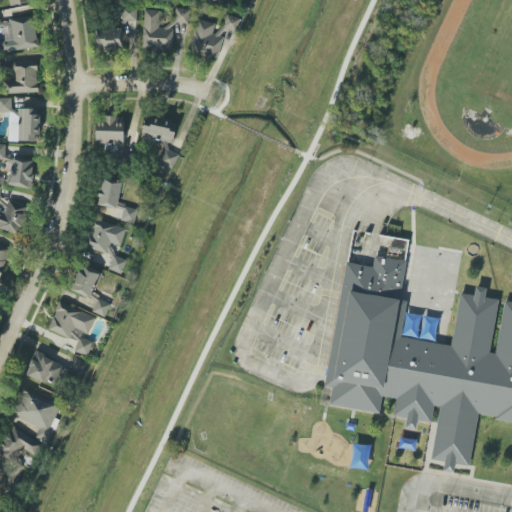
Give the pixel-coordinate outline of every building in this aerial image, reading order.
[(190,10),(177,8),(175,21),(187,24),(190,10)] [(142,50),(173,51),(174,26),(159,25),(160,10),(143,10),(142,50)] [(239,19),(227,14),(223,28),(234,32),(239,19)] [(38,48),(34,16),(0,19),(0,27),(4,28),(5,40),(0,40),(0,44),(1,52),(38,48)] [(218,58),(223,38),(212,35),(215,23),(197,19),(189,52),(218,58)] [(122,28),(97,29),(97,50),(122,49),(122,28)] [(38,92),(37,61),(13,62),(13,80),(5,80),(5,94),(38,92)] [(0,112),(11,112),(11,98),(0,98),(0,112)] [(9,141),(39,142),(39,109),(9,109),(9,141)] [(95,143),(107,144),(106,151),(123,152),(124,117),(104,116),(104,123),(96,122),(95,143)] [(144,118),(141,143),(154,144),(155,141),(174,143),(176,121),(144,118)] [(159,162),(172,168),(178,156),(165,149),(159,162)] [(9,186),(32,188),(34,160),(11,159),(9,186)] [(97,205),(122,210),(120,221),(134,223),(137,208),(118,205),(122,181),(102,178),(97,205)] [(3,212),(0,210),(0,228),(18,235),(28,207),(8,200),(3,212)] [(120,246),(126,231),(95,219),(85,245),(108,254),(112,243),(120,246)] [(0,275),(10,250),(0,245),(0,275)] [(330,400),(332,385),(324,384),(345,260),(373,265),(374,254),(405,259),(398,299),(406,301),(399,337),(451,347),(460,291),(497,298),(511,300),(511,422),(477,416),(468,464),(430,457),(436,422),(393,415),(396,398),(382,395),(378,411),(330,400)] [(126,260),(113,256),(108,269),(121,274),(126,260)] [(101,273),(81,265),(70,290),(91,298),(101,273)] [(111,304),(97,298),(91,311),(105,317),(111,304)] [(48,330),(77,341),(74,351),(88,356),(93,342),(80,338),(82,332),(88,335),(95,316),(58,302),(48,330)] [(26,375),(57,386),(65,364),(34,353),(26,375)] [(87,363),(72,358),(68,372),(82,377),(87,363)] [(48,443),(59,420),(55,418),(62,403),(24,385),(10,414),(39,428),(35,437),(48,443)] [(0,447),(0,459),(13,466),(3,485),(13,490),(25,467),(17,463),(23,451),(34,456),(41,442),(10,427),(0,447)]
